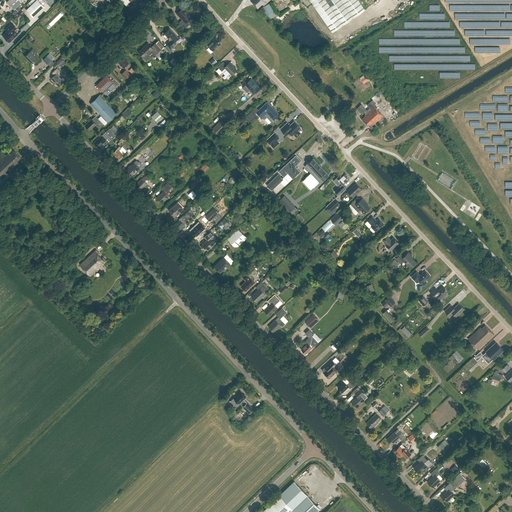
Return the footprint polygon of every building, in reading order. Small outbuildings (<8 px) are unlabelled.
[(14,15),(21,8),(17,5),(22,0),(7,0),(7,1),(14,9),(13,9),(14,10),(12,13),(14,15)] [(44,6),(38,0),(31,0),(27,5),(29,7),(26,9),(33,16),(44,6)] [(310,0),(333,32),(365,10),(357,0),(310,0)] [(270,3),(262,7),(266,17),(269,18),(271,18),(275,14),(270,3)] [(177,13),(183,20),(179,24),(185,31),(187,29),(186,28),(191,23),(188,20),(192,17),(191,16),(194,13),(191,9),(188,12),(183,7),(177,13)] [(13,38),(17,33),(14,30),(16,27),(12,23),(6,29),(8,31),(4,35),(9,41),(10,40),(11,40),(13,39),(13,38)] [(170,43),(171,43),(168,46),(171,48),(176,43),(175,41),(178,38),(170,28),(165,33),(171,40),(170,43)] [(207,49),(209,47),(213,51),(221,43),(216,38),(210,43),(205,38),(201,42),(207,49)] [(159,40),(156,43),(158,45),(162,48),(164,46),(159,40)] [(158,45),(156,43),(152,47),(148,43),(139,52),(147,60),(154,53),(157,57),(164,50),(162,48),(158,45)] [(34,56),(30,51),(26,56),(32,62),(34,60),(36,62),(41,58),(36,54),(34,56)] [(43,60),(47,64),(51,60),(47,56),(43,60)] [(118,61),(124,68),(130,62),(127,60),(126,60),(122,56),(118,61)] [(60,66),(64,61),(61,57),(56,62),(60,66)] [(174,57),(170,61),(174,66),(179,62),(174,57)] [(218,67),(222,72),(228,78),(237,70),(230,62),(226,65),(223,62),(218,67)] [(52,78),(59,86),(64,81),(57,74),(60,71),(57,68),(52,73),(55,75),(52,78)] [(121,74),(126,79),(131,75),(126,69),(121,74)] [(212,72),(204,80),(207,84),(216,76),(212,72)] [(107,76),(97,85),(102,91),(107,96),(117,86),(113,81),(107,76)] [(244,77),(239,81),(244,86),(245,84),(250,90),(253,94),(257,91),(256,90),(259,87),(251,79),(248,82),(244,77)] [(117,113),(99,95),(91,104),(102,116),(99,119),(96,116),(92,119),(86,124),(90,129),(96,124),(99,127),(103,124),(104,125),(117,113)] [(361,104),(357,108),(362,114),(364,112),(365,114),(364,115),(365,116),(362,119),(370,128),(371,127),(372,126),(383,116),(374,105),(375,103),(372,100),(367,105),(364,107),(361,104)] [(274,123),(274,122),(277,119),(276,118),(279,115),(271,106),(270,106),(267,102),(256,112),(261,117),(264,114),(272,122),(272,123),(273,123),(274,123)] [(157,122),(163,117),(157,110),(152,116),(157,122)] [(252,110),(246,116),(250,121),(256,115),(252,110)] [(179,124),(185,130),(190,125),(184,119),(179,124)] [(227,126),(222,120),(212,128),(218,135),(227,126)] [(294,121),(290,126),(287,123),(285,124),(280,129),(285,133),(286,135),(289,132),(292,135),(293,134),(296,137),(300,133),(297,130),(300,127),(294,121)] [(112,138),(116,135),(110,128),(106,131),(94,142),(99,147),(107,140),(109,142),(113,139),(112,138)] [(266,140),(271,144),(270,145),(274,148),(280,143),(277,140),(280,138),(275,132),(266,140)] [(117,148),(113,152),(119,158),(124,154),(125,153),(126,150),(122,146),(121,147),(120,146),(117,148)] [(0,157),(0,176),(2,179),(19,162),(17,160),(21,157),(14,149),(10,153),(9,152),(6,155),(5,154),(2,156),(0,157)] [(298,167),(298,165),(297,164),(301,161),(295,155),(279,171),(284,177),(287,173),(293,179),(300,172),(297,168),(298,167)] [(305,166),(311,172),(305,178),(314,187),(319,181),(320,182),(322,180),(328,174),(313,158),(307,163),(306,165),(305,166)] [(137,160),(127,170),(132,175),(134,173),(135,173),(138,171),(137,170),(142,165),(142,164),(140,162),(138,161),(137,160)] [(336,177),(340,181),(339,182),(340,183),(338,185),(340,187),(335,192),(338,195),(346,187),(343,184),(347,180),(346,179),(349,176),(347,174),(344,170),(336,177)] [(267,185),(272,190),(279,183),(279,182),(283,178),(278,174),(267,185)] [(144,176),(135,185),(139,190),(142,187),(143,188),(147,183),(145,181),(147,178),(144,176)] [(191,185),(193,187),(200,181),(198,178),(191,185)] [(157,197),(162,202),(169,196),(166,193),(172,187),(168,182),(161,189),(163,191),(157,197)] [(348,191),(346,194),(349,197),(351,195),(352,196),(361,188),(356,183),(348,191)] [(212,206),(217,202),(220,199),(217,196),(214,199),(213,198),(209,203),(208,202),(202,207),(207,212),(212,206)] [(332,211),(340,204),(335,198),(327,206),(332,211)] [(370,208),(364,202),(365,201),(362,198),(358,202),(355,199),(350,204),(355,209),(358,207),(360,209),(358,211),(358,212),(361,215),(362,215),(364,214),(364,213),(366,211),(367,210),(370,208)] [(169,210),(175,216),(183,208),(177,202),(169,210)] [(290,202),(286,206),(290,211),(295,207),(290,202)] [(219,212),(214,207),(205,216),(210,221),(212,218),(218,213),(219,212)] [(179,220),(174,225),(178,230),(185,225),(184,224),(186,222),(185,222),(191,216),(187,212),(179,219),(179,220)] [(338,212),(331,219),(336,224),(343,218),(338,212)] [(375,231),(376,231),(384,224),(379,219),(376,221),(372,216),(368,221),(372,225),(371,226),(370,228),(370,229),(373,232),(374,232),(375,231)] [(222,230),(229,223),(225,218),(217,225),(222,230)] [(190,231),(185,236),(189,241),(202,230),(196,223),(189,230),(190,231)] [(236,248),(247,237),(238,228),(227,238),(236,248)] [(208,239),(202,244),(207,250),(215,242),(212,239),(215,236),(211,231),(206,236),(208,239)] [(399,243),(393,237),(391,240),(387,236),(382,240),(386,244),(385,245),(391,250),(399,243)] [(80,264),(91,275),(105,261),(106,260),(103,257),(102,258),(95,250),(80,264)] [(408,252),(403,257),(400,254),(396,258),(400,263),(403,260),(410,267),(415,262),(411,257),(411,256),(408,252)] [(214,265),(220,272),(223,269),(224,270),(231,264),(224,257),(214,265)] [(399,263),(395,259),(390,263),(395,268),(399,263)] [(251,268),(246,272),(250,276),(254,272),(256,270),(253,266),(251,268)] [(427,282),(425,280),(430,276),(425,270),(420,275),(417,272),(411,277),(416,282),(419,280),(424,285),(427,282)] [(246,290),(254,282),(248,275),(244,278),(246,280),(241,285),(246,290)] [(263,291),(268,287),(262,281),(256,287),(258,289),(251,296),(257,302),(265,294),(263,291)] [(284,285),(279,290),(282,293),(287,289),(284,285)] [(435,288),(430,292),(435,297),(436,297),(438,299),(439,299),(440,298),(441,299),(443,296),(445,298),(448,295),(446,293),(447,292),(444,290),(445,289),(442,286),(438,291),(435,288)] [(340,289),(336,297),(342,299),(345,291),(340,289)] [(271,303),(264,310),(269,315),(277,308),(275,305),(280,300),(274,294),(268,300),(271,303)] [(395,302),(389,295),(385,300),(390,306),(395,302)] [(428,301),(423,296),(418,300),(423,306),(428,301)] [(450,306),(445,311),(450,316),(453,313),(456,316),(464,309),(459,303),(453,309),(450,306)] [(276,319),(268,326),(274,332),(281,325),(282,326),(285,323),(280,318),(287,311),(282,307),(275,313),(278,316),(276,319)] [(313,313),(305,321),(311,327),(319,320),(313,313)] [(389,313),(385,316),(390,322),(394,319),(389,313)] [(481,328),(480,327),(468,338),(478,349),(493,334),(485,325),(481,328)] [(397,330),(406,339),(408,336),(400,327),(397,330)] [(430,330),(427,327),(419,334),(422,338),(430,330)] [(301,348),(305,353),(312,347),(317,342),(311,335),(313,334),(309,329),(305,333),(308,336),(308,338),(303,343),(305,345),(301,348)] [(390,340),(385,345),(388,349),(394,344),(390,340)] [(346,353),(353,347),(349,343),(343,349),(346,353)] [(490,350),(489,349),(482,354),(479,351),(473,357),(477,360),(481,356),(488,363),(502,349),(497,344),(490,350)] [(332,360),(327,366),(325,367),(327,370),(324,373),(329,378),(337,371),(334,367),(337,365),(332,360)] [(409,372),(416,366),(413,363),(407,369),(409,372)] [(492,378),(500,381),(502,374),(498,373),(499,371),(495,370),(495,372),(494,372),(492,378)] [(358,381),(363,376),(359,371),(354,376),(358,381)] [(338,387),(342,392),(348,386),(350,388),(354,384),(352,382),(347,385),(344,381),(338,387)] [(355,393),(357,396),(351,402),(357,407),(367,397),(359,388),(355,393)] [(234,397),(230,400),(236,406),(239,402),(244,398),(246,396),(241,390),(234,397)] [(244,398),(239,402),(243,406),(249,412),(253,408),(247,402),(244,398)] [(389,410),(384,405),(378,411),(383,416),(389,410)] [(371,428),(381,418),(376,413),(366,423),(371,428)] [(498,414),(490,422),(494,425),(501,418),(498,414)] [(394,431),(387,439),(392,444),(399,437),(401,440),(405,437),(401,432),(397,428),(394,431)] [(443,453),(448,449),(441,442),(437,446),(443,453)] [(400,445),(394,451),(399,457),(402,454),(406,458),(411,453),(406,447),(403,449),(400,445)] [(414,467),(419,473),(427,465),(424,462),(427,459),(422,454),(417,458),(420,461),(414,467)] [(490,466),(479,455),(474,459),(485,470),(490,466)] [(441,464),(436,469),(438,471),(439,472),(444,467),(441,464)] [(433,476),(427,481),(432,487),(440,479),(436,476),(440,473),(438,471),(436,469),(435,468),(430,473),(433,476)] [(457,487),(465,479),(459,473),(449,483),(454,487),(455,485),(457,487)] [(261,511),(316,511),(320,509),(295,481),(280,495),(261,511)] [(454,487),(449,483),(444,487),(447,490),(441,496),(446,501),(454,494),(450,490),(454,487)]
